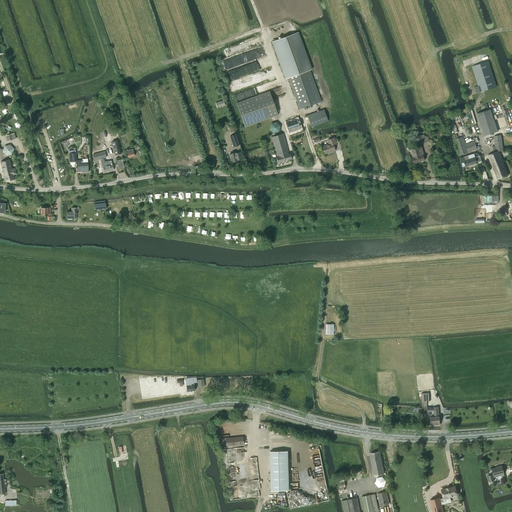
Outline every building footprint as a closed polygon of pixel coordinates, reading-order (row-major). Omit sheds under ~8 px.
[(312,69),(298,32),(271,42),(285,79),(288,78),(299,109),(321,101),(310,70),(312,69)] [(472,66),(480,92),(497,86),(488,61),(472,66)] [(278,115),(269,92),(236,104),(245,127),(278,115)] [(328,121),(324,109),(307,115),(311,127),(328,121)] [(491,109),(477,113),(484,136),(498,131),(491,109)] [(276,122),(270,123),(269,129),(273,133),(279,132),(280,126),(276,122)] [(299,122),(287,126),(290,135),(302,131),(299,122)] [(283,134),(271,137),(277,157),(276,157),(277,163),(291,159),(289,153),(288,153),(283,134)] [(238,145),(235,135),(230,136),(233,147),(238,145)] [(423,143),(430,141),(428,136),(425,137),(425,136),(421,137),(421,135),(415,136),(417,145),(423,143)] [(493,153),(488,155),(498,179),(508,175),(498,151),(501,151),(503,150),(501,135),(494,136),(495,145),(492,146),(493,153)] [(474,141),(465,144),(463,136),(455,139),(459,155),(477,149),(474,141)] [(322,146),(325,154),(334,150),(333,145),(336,143),(334,137),(327,140),(328,144),(322,146)] [(121,154),(117,141),(111,142),(115,155),(121,154)] [(4,146),(2,151),(6,156),(12,155),(14,149),(10,144),(4,146)] [(412,149),(414,157),(412,157),(413,163),(424,159),(423,154),(422,154),(422,152),(423,152),(421,146),(412,149)] [(134,156),(132,149),(126,151),(128,158),(134,156)] [(111,160),(106,162),(104,162),(103,158),(106,157),(104,151),(92,154),(94,161),(101,159),(102,163),(101,163),(102,167),(100,167),(101,172),(103,171),(104,172),(113,170),(111,160)] [(232,152),(232,153),(229,154),(231,162),(238,161),(238,160),(242,159),(240,153),(236,154),(235,152),(235,153),(235,151),(232,152)] [(87,163),(82,164),(82,160),(76,161),(75,153),(69,154),(69,161),(76,161),(77,172),(83,171),(83,172),(88,172),(87,163)] [(477,163),(475,157),(469,159),(468,156),(460,158),(461,163),(464,162),(466,166),(477,163)] [(5,182),(14,179),(13,175),(16,174),(15,168),(11,169),(9,159),(0,162),(5,182)] [(95,210),(106,209),(105,202),(94,203),(95,210)] [(71,212),(67,211),(67,218),(76,218),(76,208),(71,207),(71,212)] [(326,324),(326,335),(334,335),(334,324),(326,324)] [(187,392),(194,391),(193,381),(196,381),(196,376),(186,377),(186,379),(186,382),(187,392)] [(428,393),(421,393),(422,399),(422,408),(419,408),(419,413),(427,412),(427,411),(433,411),(434,416),(431,417),(431,425),(440,425),(439,416),(439,407),(427,408),(427,406),(427,401),(429,401),(428,393)] [(226,439),(227,446),(232,445),(233,447),(238,446),(238,445),(243,444),(243,437),(226,439)] [(271,490),(276,490),(289,490),(288,451),(270,452),(271,490)] [(380,452),(370,454),(374,475),(384,473),(380,452)] [(494,477),(500,476),(500,475),(504,474),(502,465),(496,467),(496,468),(492,469),(494,475),(493,475),(492,474),(488,475),(490,482),(494,481),(493,477),(494,477)] [(439,498),(430,500),(432,511),(442,511),(440,502),(449,500),(448,497),(457,495),(455,486),(450,487),(446,488),(441,490),(444,498),(440,499),(439,498)] [(380,506),(384,505),(389,504),(386,492),(377,494),(380,506)] [(378,511),(375,494),(362,497),(365,511),(378,511)] [(359,511),(357,498),(347,500),(349,511),(359,511)]
